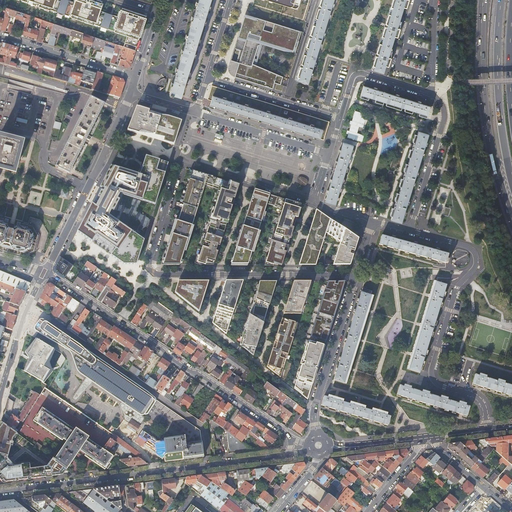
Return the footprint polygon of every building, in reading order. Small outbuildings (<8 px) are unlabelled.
[(20,0),(127,36),(123,47),(124,47),(135,51),(147,16),(134,12),(121,7),(120,9),(119,9),(117,16),(111,15),(99,11),(102,3),(101,3),(102,1),(99,0),(75,0),(74,2),(67,0),(20,0)] [(198,0),(195,9),(193,8),(192,12),(194,13),(185,42),(183,41),(182,45),(184,46),(175,75),(173,74),(171,78),(174,78),(169,93),(170,93),(169,95),(173,96),(173,94),(181,97),(185,82),(188,83),(188,81),(189,79),(186,78),(196,49),(198,50),(199,48),(199,46),(197,46),(206,16),(208,17),(209,15),(209,13),(207,13),(210,0),(198,0)] [(288,16),(306,21),(308,13),(298,11),(300,0),(267,0),(290,6),(288,16)] [(334,0),(322,0),(321,6),(320,6),(319,6),(318,7),(318,8),(319,8),(319,9),(320,9),(312,35),(311,35),(309,35),(309,36),(309,37),(310,38),(311,38),(303,64),(302,64),(301,64),(300,64),(300,65),(299,67),(301,67),(300,67),(302,68),(298,81),(308,84),(334,0)] [(384,73),(406,0),(394,0),(387,24),(386,24),(385,24),(384,26),(385,27),(386,28),(378,53),(377,53),(376,53),(375,56),(376,56),(377,57),(373,70),(384,73)] [(15,16),(17,11),(6,7),(5,14),(3,18),(1,27),(0,28),(0,29),(4,31),(8,17),(9,14),(15,16)] [(25,22),(28,15),(17,11),(15,16),(15,19),(25,22)] [(249,15),(245,14),(234,49),(240,51),(237,62),(231,60),(229,67),(229,68),(229,70),(229,71),(230,73),(230,74),(231,75),(233,76),(234,77),(235,77),(236,73),(265,82),(264,86),(273,89),(275,83),(277,84),(281,85),(283,77),(253,64),(260,41),(294,51),(297,40),(298,41),(301,31),(249,15)] [(51,34),(54,23),(42,19),(41,23),(50,26),(48,33),(51,34)] [(70,35),(72,29),(54,23),(51,34),(48,44),(54,46),(56,38),(52,37),(53,34),(55,35),(56,32),(59,31),(70,35)] [(26,25),(25,25),(24,27),(22,34),(23,35),(29,37),(31,28),(26,27),(26,25)] [(33,28),(32,27),(31,28),(29,37),(35,38),(36,39),(39,31),(33,29),(33,28)] [(40,28),(39,31),(36,39),(36,40),(41,42),(45,29),(40,28)] [(81,38),(83,33),(72,29),(70,35),(66,49),(70,51),(72,44),(70,43),(71,39),(73,40),(74,36),(81,38)] [(94,37),(83,33),(81,41),(92,45),(92,44),(94,37)] [(106,41),(94,37),(92,44),(97,46),(99,47),(103,48),(104,48),(106,41)] [(113,54),(116,44),(112,43),(112,45),(107,44),(108,42),(106,41),(104,48),(103,53),(100,60),(104,61),(106,56),(107,52),(113,54)] [(0,62),(5,64),(11,45),(4,43),(2,43),(0,50),(0,55),(1,56),(2,55),(6,56),(6,57),(4,56),(3,59),(0,58),(0,62)] [(122,48),(122,46),(116,44),(113,54),(112,57),(110,63),(114,64),(119,47),(122,48)] [(5,64),(16,67),(17,64),(10,62),(12,57),(15,58),(18,48),(11,45),(5,64)] [(135,51),(124,47),(121,57),(120,57),(119,58),(121,59),(119,65),(127,68),(130,66),(134,53),(135,51)] [(31,53),(24,51),(23,54),(21,54),(21,55),(22,56),(21,59),(27,61),(27,62),(28,62),(28,61),(29,61),(31,54),(31,53)] [(38,74),(41,75),(43,68),(45,60),(40,58),(32,56),(29,66),(31,66),(31,65),(39,67),(38,74)] [(43,68),(55,71),(56,69),(57,64),(58,62),(48,59),(46,59),(45,60),(43,68)] [(67,82),(69,76),(71,72),(72,68),(66,67),(63,76),(59,74),(60,70),(57,70),(56,69),(55,71),(54,75),(53,78),(63,81),(67,82)] [(74,84),(79,86),(81,81),(81,80),(80,80),(82,74),(83,75),(84,70),(85,68),(81,67),(79,74),(74,72),(73,73),(71,72),(69,76),(75,78),(74,84)] [(81,81),(93,85),(96,74),(87,71),(84,70),(83,75),(81,80),(81,81)] [(91,89),(97,91),(102,73),(97,71),(96,74),(93,85),(92,86),(91,89)] [(160,74),(157,73),(154,73),(151,75),(149,78),(148,81),(148,84),(149,87),(151,89),(154,91),(156,91),(159,91),(162,89),(164,87),(166,84),(166,80),(165,77),(163,75),(160,74)] [(113,76),(107,94),(119,98),(125,83),(123,79),(113,76)] [(364,86),(361,95),(365,96),(364,98),(368,100),(368,97),(376,99),(375,102),(379,103),(379,101),(386,103),(386,105),(390,106),(390,104),(397,106),(397,108),(400,110),(401,107),(408,110),(408,112),(411,113),(412,111),(419,113),(418,115),(422,116),(423,114),(427,115),(430,106),(420,103),(421,100),(420,99),(418,99),(417,101),(417,102),(398,96),(399,93),(398,93),(396,92),(395,94),(396,94),(395,95),(376,90),(377,86),(375,86),(374,85),(373,87),(374,87),(373,89),(364,86)] [(323,140),(329,122),(212,86),(208,99),(211,100),(210,105),(220,108),(241,114),(256,119),(262,121),(286,128),(287,128),(289,129),(306,134),(323,140)] [(91,97),(86,107),(56,166),(58,167),(69,173),(86,140),(101,111),(104,104),(91,97)] [(134,106),(125,129),(175,145),(181,120),(157,113),(134,106)] [(367,114),(355,111),(352,121),(350,120),(349,124),(351,124),(349,131),(347,130),(346,134),(348,134),(347,138),(361,142),(363,135),(357,133),(359,127),(363,128),(367,114)] [(422,132),(418,131),(416,139),(414,138),(413,142),(415,142),(414,144),(411,143),(411,145),(410,147),(413,148),(412,150),(410,149),(409,153),(411,153),(407,168),(405,167),(404,171),(406,172),(405,174),(402,173),(401,174),(401,176),(404,177),(403,179),(401,179),(400,182),(402,183),(398,197),(396,197),(395,200),(397,201),(396,203),(393,202),(392,204),(392,205),(395,206),(394,209),(392,208),(391,211),(393,212),(391,219),(401,223),(406,206),(412,189),(415,177),(421,160),(425,148),(429,135),(422,132)] [(22,143),(0,137),(0,168),(14,172),(18,156),(22,143)] [(353,146),(343,142),(336,164),(329,189),(325,202),(335,205),(335,204),(339,191),(340,192),(341,188),(340,188),(348,162),(349,162),(350,159),(349,159),(353,146)] [(156,204),(169,163),(146,156),(140,175),(111,166),(100,187),(105,189),(96,206),(91,204),(77,231),(124,264),(137,264),(144,240),(109,215),(120,193),(156,204)] [(170,242),(163,264),(180,264),(205,184),(220,189),(197,264),(214,264),(239,184),(192,170),(187,188),(178,214),(170,242)] [(308,177),(300,176),(299,184),(306,185),(308,177)] [(254,189),(231,264),(248,265),(267,204),(282,209),(268,256),(265,265),(282,265),(286,252),(296,219),(301,204),(254,189)] [(451,208),(445,207),(443,215),(449,217),(451,208)] [(358,239),(317,209),(308,237),(299,265),(316,265),(326,233),(340,242),(333,265),(350,265),(358,239)] [(440,224),(443,212),(434,209),(431,221),(440,224)] [(12,222),(0,218),(0,249),(24,255),(33,250),(37,236),(31,227),(12,222)] [(438,248),(437,247),(436,248),(436,250),(417,245),(417,243),(417,242),(416,241),(415,241),(414,242),(413,244),(395,238),(395,237),(395,236),(394,235),(393,235),(392,236),(391,238),(382,235),(379,244),(446,263),(447,263),(448,259),(447,259),(448,254),(439,251),(439,249),(439,248),(438,248)] [(464,266),(466,265),(468,263),(469,261),(469,259),(469,256),(469,254),(467,252),(466,250),(464,249),(461,249),(459,249),(457,249),(454,251),(452,253),(451,256),(451,259),(452,261),(453,264),(456,266),(458,267),(461,267),(464,266)] [(84,265),(94,271),(97,267),(87,261),(84,265)] [(89,278),(83,287),(91,292),(94,287),(96,285),(104,272),(97,267),(94,271),(89,278)] [(30,285),(31,283),(10,275),(0,270),(0,281),(26,292),(30,285)] [(80,272),(74,281),(83,287),(89,278),(80,272)] [(98,289),(101,292),(106,286),(108,282),(104,280),(108,275),(104,272),(96,285),(99,287),(98,289)] [(111,277),(108,282),(106,286),(108,287),(107,290),(108,291),(107,292),(108,292),(110,290),(111,288),(114,284),(116,280),(113,278),(111,277)] [(9,302),(19,306),(21,302),(26,292),(0,281),(0,298),(1,299),(2,297),(0,296),(0,288),(12,293),(13,293),(12,295),(11,295),(9,298),(11,299),(9,302)] [(192,303),(200,309),(205,293),(202,292),(206,281),(181,281),(177,294),(190,305),(192,303)] [(243,281),(226,281),(212,323),(226,334),(243,281)] [(277,281),(260,281),(240,345),(253,356),(261,332),(271,298),(277,281)] [(311,281),(294,281),(287,303),(283,314),(301,314),(311,281)] [(345,281),(328,281),(294,388),(308,399),(345,281)] [(446,285),(436,281),(432,293),(431,292),(430,294),(429,294),(429,295),(429,297),(430,297),(429,299),(430,299),(423,322),(422,322),(422,324),(420,323),(420,325),(419,326),(421,326),(420,328),(421,329),(414,351),(413,351),(412,353),(411,353),(411,354),(410,355),(412,356),(411,358),(412,358),(409,369),(419,373),(446,285)] [(71,299),(72,298),(62,291),(59,289),(57,292),(66,298),(64,302),(56,297),(56,296),(51,293),(53,289),(56,291),(58,288),(50,283),(47,284),(42,292),(64,307),(65,308),(66,307),(71,299)] [(111,288),(123,296),(125,292),(116,286),(114,284),(111,288)] [(98,300),(102,302),(103,301),(108,292),(107,292),(108,291),(107,290),(108,287),(106,286),(101,292),(97,299),(98,300)] [(361,292),(334,380),(344,383),(348,370),(349,370),(350,370),(351,368),(350,367),(349,367),(357,341),(358,341),(359,341),(360,339),(359,338),(358,338),(366,312),(367,312),(369,312),(369,309),(368,309),(367,308),(371,295),(372,291),(363,288),(362,292),(361,292)] [(108,292),(103,301),(113,308),(116,303),(109,299),(114,292),(110,290),(108,292)] [(50,314),(57,319),(64,307),(42,292),(39,299),(38,302),(41,303),(46,305),(48,303),(54,307),(53,308),(54,308),(50,314)] [(156,301),(157,299),(154,297),(149,306),(152,308),(156,301)] [(78,304),(79,304),(71,299),(66,307),(74,311),(78,304)] [(2,309),(7,311),(13,313),(14,311),(15,309),(17,310),(19,306),(9,302),(6,301),(2,309)] [(142,305),(131,322),(135,324),(137,326),(139,323),(138,322),(141,319),(139,318),(147,306),(143,303),(142,305)] [(190,305),(199,312),(200,309),(192,303),(190,305)] [(64,307),(57,319),(65,324),(68,320),(69,318),(62,314),(66,308),(65,308),(64,307)] [(71,329),(79,334),(81,330),(77,327),(81,322),(82,320),(84,319),(89,312),(85,309),(86,308),(85,307),(74,325),(71,329)] [(172,313),(166,308),(162,313),(169,318),(172,313)] [(0,321),(2,323),(3,323),(2,327),(4,327),(9,329),(12,330),(13,327),(16,315),(7,313),(2,311),(0,310),(0,321)] [(158,315),(150,310),(149,313),(150,313),(145,319),(146,320),(149,321),(148,323),(149,324),(150,323),(152,324),(158,315)] [(77,336),(86,342),(89,337),(95,328),(100,320),(102,317),(98,315),(95,313),(92,318),(98,322),(97,323),(95,322),(90,330),(91,331),(90,332),(85,329),(86,329),(85,328),(85,327),(84,326),(81,330),(79,334),(77,336)] [(191,326),(176,315),(174,314),(171,319),(177,324),(178,323),(185,328),(181,332),(184,334),(191,326)] [(163,322),(164,323),(165,321),(158,315),(152,324),(151,325),(155,327),(156,326),(156,327),(156,328),(157,329),(158,328),(159,329),(163,322)] [(41,318),(39,319),(35,326),(34,327),(34,328),(35,329),(35,330),(36,331),(68,350),(70,352),(71,354),(73,357),(75,361),(76,364),(77,367),(78,369),(80,370),(110,391),(139,411),(145,415),(146,415),(147,415),(148,414),(148,415),(157,401),(156,400),(156,399),(156,398),(155,397),(147,391),(136,383),(122,373),(92,352),(44,319),(43,318),(42,318),(41,318)] [(298,323),(282,318),(275,340),(270,355),(267,367),(280,377),(298,323)] [(105,323),(100,320),(95,328),(101,332),(107,323),(105,322),(105,323)] [(107,323),(101,332),(104,334),(107,336),(113,327),(107,323)] [(168,324),(162,332),(164,333),(166,331),(171,335),(169,338),(170,339),(174,333),(177,329),(174,327),(173,329),(168,324)] [(0,325),(0,338),(1,336),(2,336),(9,339),(10,337),(11,334),(4,332),(1,331),(2,327),(0,325)] [(106,338),(98,350),(120,365),(123,360),(128,353),(120,348),(119,349),(123,352),(121,355),(122,356),(119,360),(116,358),(118,356),(114,353),(112,355),(108,352),(106,354),(104,352),(107,347),(108,348),(112,342),(108,339),(109,336),(112,338),(113,338),(121,343),(130,349),(135,342),(136,341),(125,333),(114,325),(113,327),(107,336),(106,338)] [(208,351),(210,353),(213,349),(216,351),(215,352),(220,355),(220,354),(226,358),(224,360),(221,358),(220,360),(223,362),(227,365),(228,363),(236,368),(243,373),(247,367),(229,354),(228,355),(221,350),(221,349),(200,334),(200,333),(191,326),(184,334),(187,336),(189,338),(191,339),(198,344),(204,348),(208,351)] [(172,348),(174,349),(184,334),(181,332),(177,329),(174,333),(179,338),(172,348)] [(174,349),(173,350),(180,355),(183,351),(179,348),(185,338),(186,338),(187,336),(184,334),(174,349)] [(95,341),(92,346),(98,350),(106,338),(103,336),(102,336),(98,343),(95,341)] [(89,337),(86,342),(92,346),(95,341),(89,337)] [(31,360),(25,372),(42,382),(48,371),(53,374),(58,365),(51,361),(50,362),(46,360),(53,348),(38,339),(26,357),(31,360)] [(128,353),(123,360),(125,361),(126,360),(127,361),(131,355),(136,358),(143,347),(135,342),(130,349),(128,353)] [(184,349),(191,354),(195,348),(193,346),(194,345),(192,344),(191,344),(188,343),(186,346),(184,349)] [(147,361),(153,352),(148,348),(144,346),(138,356),(142,358),(141,360),(143,361),(144,360),(147,361)] [(201,353),(195,363),(199,365),(208,351),(204,348),(202,352),(201,353)] [(191,360),(193,361),(195,363),(201,353),(197,351),(191,360)] [(57,362),(62,365),(66,358),(62,354),(57,362)] [(213,355),(207,365),(213,369),(220,360),(218,359),(216,360),(213,358),(214,356),(213,355)] [(157,365),(160,360),(156,357),(150,367),(154,370),(157,365)] [(166,360),(162,358),(160,360),(157,365),(160,367),(157,371),(158,372),(159,373),(154,381),(149,377),(147,381),(145,383),(153,389),(155,387),(162,375),(170,363),(166,360)] [(213,369),(211,373),(218,378),(224,369),(221,366),(223,362),(220,360),(213,369)] [(220,382),(224,385),(232,374),(236,368),(228,363),(227,365),(225,367),(230,371),(228,374),(229,375),(228,376),(225,374),(220,382)] [(132,366),(128,371),(137,377),(138,375),(140,372),(132,366)] [(250,369),(247,367),(243,373),(241,376),(248,381),(252,375),(248,372),(250,369)] [(171,384),(169,389),(170,390),(177,380),(179,382),(184,373),(180,370),(171,384)] [(472,383),(511,395),(511,385),(504,383),(505,381),(502,380),(503,379),(500,379),(498,379),(497,381),(486,377),(486,375),(484,375),(484,374),(482,373),(482,374),(479,373),(479,375),(475,374),(472,383)] [(159,389),(157,391),(158,392),(164,396),(169,389),(171,384),(169,382),(171,379),(169,378),(170,375),(169,374),(167,378),(162,375),(155,387),(159,389)] [(232,390),(237,383),(238,381),(240,378),(236,375),(235,376),(232,374),(224,385),(228,387),(232,390)] [(138,378),(145,383),(147,381),(138,375),(137,377),(138,378)] [(85,379),(73,397),(72,398),(72,399),(73,400),(74,400),(75,401),(76,401),(77,401),(93,384),(93,383),(93,382),(93,381),(92,381),(88,378),(87,378),(86,378),(85,379)] [(184,381),(178,391),(183,394),(189,384),(184,381)] [(287,397),(267,382),(264,387),(270,391),(269,393),(275,397),(277,396),(284,401),(287,397)] [(200,390),(203,386),(200,383),(193,395),(196,397),(200,390)] [(237,383),(232,390),(235,392),(239,395),(244,388),(237,383)] [(463,401),(461,401),(461,402),(459,401),(459,403),(448,399),(448,398),(446,397),(446,396),(445,396),(443,395),(443,396),(441,395),(441,397),(429,394),(429,392),(428,391),(428,390),(426,390),(425,390),(423,390),(422,391),(411,388),(411,386),(409,386),(409,385),(408,384),(407,384),(406,385),(404,384),(404,386),(400,384),(397,394),(467,416),(470,406),(466,405),(466,403),(464,403),(464,402),(463,401)] [(244,388),(239,395),(244,398),(249,389),(245,386),(244,388)] [(114,435),(98,424),(61,398),(48,389),(45,387),(40,395),(31,390),(30,392),(34,394),(31,398),(30,397),(25,404),(21,411),(22,412),(19,417),(17,415),(16,417),(20,420),(23,422),(33,407),(39,412),(34,420),(62,440),(64,438),(67,441),(54,459),(53,458),(52,459),(66,469),(80,450),(86,454),(85,455),(105,469),(106,467),(107,469),(111,464),(109,462),(113,456),(109,453),(103,449),(111,438),(114,435)] [(249,389),(244,398),(245,399),(252,404),(258,395),(249,389)] [(186,394),(185,395),(180,403),(187,408),(193,399),(186,394)] [(179,397),(175,404),(178,406),(179,405),(180,403),(185,395),(184,395),(183,396),(182,396),(181,398),(179,397)] [(381,410),(379,410),(379,411),(378,410),(378,412),(359,406),(360,405),(359,404),(357,403),(357,404),(356,404),(356,405),(337,400),(338,398),(337,398),(337,397),(335,396),(335,397),(334,397),(334,399),(324,396),(321,405),(388,425),(391,416),(381,413),(381,411),(381,410)] [(298,405),(287,397),(284,401),(283,403),(281,406),(283,407),(285,408),(288,404),(294,408),(294,409),(300,414),(304,410),(298,406),(298,405)] [(5,409),(6,411),(11,413),(14,402),(8,398),(5,409)] [(204,412),(211,416),(214,412),(221,401),(221,400),(220,399),(218,402),(213,398),(204,412)] [(274,400),(272,403),(274,404),(271,408),(271,409),(276,412),(278,408),(279,409),(281,407),(282,408),(283,407),(281,406),(275,401),(274,400)] [(164,457),(165,462),(185,459),(203,457),(203,453),(202,449),(202,448),(200,430),(157,401),(148,415),(146,417),(150,420),(157,424),(162,428),(164,443),(165,452),(162,456),(164,457)] [(221,412),(226,405),(221,401),(214,412),(219,415),(221,412)] [(120,404),(124,420),(129,423),(131,420),(140,426),(141,425),(144,419),(145,418),(145,417),(144,417),(123,402),(122,402),(121,402),(121,403),(120,403),(120,404)] [(226,412),(231,404),(228,402),(226,405),(221,412),(223,413),(224,413),(225,411),(226,412)] [(192,403),(186,412),(199,420),(201,417),(198,416),(193,412),(196,408),(193,407),(195,405),(192,403)] [(282,408),(278,415),(283,419),(286,415),(287,416),(283,422),(286,423),(292,414),(285,408),(283,407),(282,408)] [(10,418),(9,419),(17,425),(20,420),(16,417),(11,413),(6,411),(5,413),(11,417),(10,418)] [(199,420),(203,423),(207,417),(209,418),(209,419),(211,416),(204,412),(202,415),(201,417),(199,420)] [(243,424),(247,417),(239,412),(234,419),(242,425),(243,424)] [(214,422),(220,427),(225,420),(225,419),(220,416),(219,415),(217,418),(214,422)] [(297,415),(288,428),(291,430),(293,428),(299,419),(300,417),(299,416),(297,415)] [(253,427),(256,423),(247,417),(243,424),(247,428),(249,424),(253,427)] [(226,435),(228,453),(239,452),(239,449),(249,447),(234,437),(227,432),(222,428),(220,427),(214,422),(212,420),(209,419),(209,418),(210,431),(222,430),(223,435),(226,435)] [(3,419),(2,421),(16,432),(18,430),(15,428),(17,425),(9,419),(7,422),(3,419)] [(299,419),(293,428),(301,433),(306,424),(299,419)] [(145,445),(162,456),(165,452),(164,443),(159,444),(154,440),(155,438),(150,434),(157,424),(150,420),(144,427),(141,425),(140,426),(131,420),(129,423),(124,420),(117,429),(143,447),(145,445)] [(10,442),(17,433),(16,432),(2,421),(1,421),(0,425),(0,473),(1,475),(0,475),(0,479),(2,482),(9,481),(62,475),(66,469),(52,459),(46,466),(30,468),(29,463),(13,465),(6,459),(9,447),(11,447),(12,443),(10,442)] [(222,428),(227,432),(232,425),(227,422),(222,428)] [(253,427),(250,431),(258,438),(261,433),(260,433),(259,434),(259,433),(258,434),(256,432),(259,428),(263,431),(265,427),(260,424),(257,422),(256,423),(253,427)] [(227,432),(234,437),(239,430),(232,425),(227,432)] [(242,441),(249,431),(242,426),(235,436),(242,441)] [(259,445),(263,449),(269,448),(258,438),(250,431),(249,433),(256,439),(260,443),(259,445)] [(271,444),(277,435),(273,432),(270,431),(265,439),(267,440),(266,442),(268,443),(269,442),(271,444)] [(114,434),(114,435),(111,438),(117,442),(119,444),(140,459),(142,454),(114,434)] [(495,446),(494,444),(496,443),(496,451),(502,457),(505,459),(510,463),(510,464),(511,465),(511,435),(510,436),(496,438),(484,439),(484,441),(487,444),(489,445),(493,448),(494,446),(495,446)] [(109,453),(117,442),(111,438),(103,449),(109,453)] [(468,450),(477,448),(472,441),(470,441),(460,443),(464,447),(468,450)] [(456,454),(457,455),(464,447),(460,443),(449,444),(448,447),(456,454)] [(148,464),(140,459),(119,444),(117,447),(129,455),(130,455),(132,456),(131,456),(130,456),(129,456),(129,457),(129,459),(119,460),(128,466),(140,465),(148,464)] [(481,454),(486,458),(493,449),(493,448),(489,445),(481,454)] [(464,447),(457,455),(464,461),(471,467),(478,459),(478,458),(471,452),(469,454),(473,457),(471,460),(465,455),(469,451),(468,450),(464,447)] [(399,455),(403,459),(408,453),(406,449),(400,450),(398,450),(399,455)] [(394,458),(399,463),(401,461),(403,459),(399,455),(398,450),(396,451),(393,451),(394,456),(392,457),(394,458)] [(385,457),(384,452),(382,452),(376,453),(378,461),(385,460),(385,457)] [(428,461),(433,466),(438,460),(440,457),(434,452),(426,459),(428,461)] [(364,455),(364,460),(375,459),(375,460),(376,461),(375,462),(374,461),(371,465),(364,460),(361,464),(363,465),(360,468),(369,475),(371,473),(376,467),(379,464),(379,463),(378,462),(378,461),(376,453),(371,454),(369,454),(364,455)] [(364,460),(364,455),(346,457),(354,463),(355,461),(364,460)] [(426,459),(421,456),(416,462),(423,469),(424,468),(423,467),(428,461),(426,459)] [(387,462),(394,469),(395,468),(399,463),(394,458),(392,460),(389,459),(387,462)] [(324,466),(322,468),(329,474),(333,469),(334,470),(336,468),(335,467),(338,463),(332,459),(330,459),(324,466)] [(472,468),(475,470),(482,462),(478,459),(471,467),(472,468)] [(475,470),(482,477),(488,470),(485,467),(484,466),(483,465),(487,460),(485,459),(482,462),(475,470)] [(433,466),(432,467),(440,473),(446,465),(441,461),(440,462),(438,460),(433,466)] [(383,466),(391,473),(394,470),(394,469),(387,462),(386,461),(385,462),(385,463),(383,466)] [(279,487),(284,491),(294,479),(305,466),(304,462),(301,463),(295,464),(288,474),(279,487)] [(288,474),(295,464),(289,464),(283,465),(279,470),(284,474),(285,473),(288,474)] [(273,472),(267,469),(261,476),(260,477),(262,478),(263,477),(270,482),(268,484),(270,485),(272,481),(279,470),(283,465),(277,466),(276,467),(273,472)] [(441,474),(448,479),(455,471),(454,469),(449,465),(441,474)] [(354,466),(350,472),(359,479),(361,476),(355,471),(357,469),(354,466)] [(247,470),(236,471),(238,491),(246,495),(247,494),(250,490),(256,483),(257,481),(259,479),(260,477),(261,476),(267,469),(268,468),(269,467),(247,470)] [(345,476),(348,472),(342,467),(339,471),(345,476)] [(376,474),(384,481),(390,474),(382,467),(376,474)] [(414,469),(411,472),(419,480),(424,484),(427,480),(421,475),(423,473),(416,467),(415,469),(414,470),(414,469)] [(329,474),(322,468),(314,478),(324,486),(332,476),(329,474)] [(503,471),(501,469),(498,472),(499,473),(496,475),(494,473),(487,481),(491,484),(503,471)] [(455,471),(448,479),(452,483),(453,482),(455,484),(459,479),(457,477),(460,474),(455,471)] [(222,473),(217,473),(219,480),(221,482),(222,482),(221,480),(226,480),(226,479),(225,472),(222,473)] [(345,476),(340,482),(348,488),(356,478),(348,472),(345,476)] [(419,480),(411,472),(410,474),(407,477),(406,477),(407,478),(415,485),(419,480)] [(208,475),(201,476),(207,480),(211,480),(211,481),(211,482),(218,487),(219,480),(217,473),(213,474),(208,475)] [(497,483),(504,490),(506,488),(511,481),(504,475),(497,483)] [(196,476),(186,477),(185,483),(219,511),(231,496),(220,489),(218,487),(211,482),(207,480),(201,476),(196,476)] [(339,481),(335,478),(331,483),(338,488),(337,489),(339,491),(337,493),(340,496),(337,500),(344,506),(347,502),(351,497),(354,493),(351,491),(348,488),(340,482),(339,481)] [(402,483),(411,490),(415,485),(407,478),(406,478),(402,483)] [(437,478),(435,481),(437,484),(442,487),(444,484),(437,478)] [(175,479),(161,481),(162,490),(163,493),(168,492),(168,489),(176,488),(175,479)] [(376,485),(379,487),(382,483),(377,479),(372,484),(375,486),(376,485)] [(312,480),(303,492),(307,495),(311,491),(316,495),(322,488),(312,480)] [(402,483),(400,481),(396,486),(397,488),(397,489),(396,489),(393,493),(393,494),(398,498),(402,493),(408,498),(413,492),(411,490),(402,483)] [(460,489),(468,495),(473,489),(473,486),(467,481),(460,489)] [(153,482),(147,482),(149,500),(153,499),(152,490),(155,489),(153,482)] [(139,483),(134,484),(135,494),(141,493),(141,492),(142,492),(142,489),(144,489),(143,483),(139,483)] [(220,489),(231,496),(234,497),(235,495),(233,494),(235,491),(224,483),(222,485),(220,489)] [(126,485),(129,507),(134,510),(133,502),(137,502),(137,496),(135,494),(134,484),(126,485)] [(274,495),(278,498),(281,495),(284,491),(279,487),(276,484),(273,488),(276,489),(273,493),(274,495)] [(125,485),(123,485),(124,499),(120,500),(122,510),(123,511),(129,507),(126,485),(125,485)] [(364,492),(360,496),(365,501),(373,491),(367,487),(366,485),(362,490),(364,492)] [(93,489),(122,510),(120,500),(116,501),(115,496),(120,496),(119,486),(112,487),(93,489)] [(123,511),(122,510),(93,489),(89,490),(72,492),(77,496),(76,497),(81,501),(86,495),(88,496),(83,502),(95,511),(82,511),(71,503),(70,505),(61,499),(62,497),(59,494),(49,495),(44,495),(57,505),(66,511),(123,511)] [(163,493),(162,490),(158,492),(160,497),(170,505),(173,500),(163,493)] [(265,502),(268,504),(273,498),(268,495),(269,494),(266,491),(260,498),(265,502)] [(327,511),(337,500),(328,493),(318,506),(320,507),(325,511),(327,511)] [(387,503),(393,508),(400,500),(398,498),(393,494),(389,498),(389,499),(386,497),(384,500),(386,502),(387,503)] [(450,508),(451,509),(458,501),(450,494),(443,502),(450,508)] [(51,511),(57,505),(44,495),(39,496),(22,498),(24,501),(37,511),(51,511)] [(243,511),(247,507),(241,502),(234,497),(231,496),(219,511),(220,511),(243,511)] [(70,505),(71,503),(62,497),(61,499),(70,505)] [(358,511),(363,506),(351,497),(347,502),(358,511)] [(8,500),(0,501),(0,511),(30,511),(14,499),(8,500)] [(255,511),(266,511),(254,502),(252,504),(246,499),(244,502),(255,511)] [(318,506),(317,505),(317,506),(308,499),(303,503),(310,509),(311,507),(316,511),(320,507),(318,506)] [(442,501),(434,509),(437,511),(447,511),(450,508),(443,502),(442,501)] [(347,502),(344,506),(339,511),(338,511),(342,511),(349,504),(347,502)] [(379,511),(395,511),(396,511),(393,508),(387,503),(379,511)]
